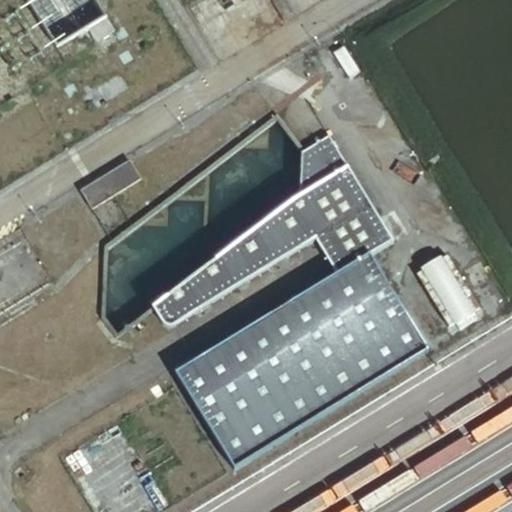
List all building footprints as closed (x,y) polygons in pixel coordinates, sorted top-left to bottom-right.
[(301,154),(272,118),(98,252),(96,322),(112,343),(153,311),(299,199),(301,154)] [(299,199),(153,311),(164,328),(172,329),(176,328),(315,243),(336,275),(363,258),(366,262),(395,245),(348,168),(329,138),(301,154),(299,199)] [(125,163),(77,191),(88,210),(136,182),(125,163)] [(336,275),(172,375),(229,470),(422,354),(366,262),(363,258),(336,275)] [(416,275),(411,278),(443,331),(448,328),(448,329),(470,317),(469,315),(474,312),(442,259),(437,262),(436,260),(415,273),(416,275)]
